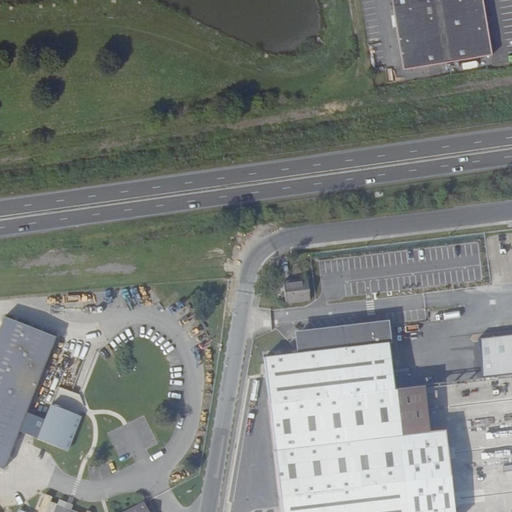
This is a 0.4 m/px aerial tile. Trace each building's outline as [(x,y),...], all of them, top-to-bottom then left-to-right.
[(480,0),(390,0),(404,73),(491,57),(480,0)] [(308,300),(306,279),(282,282),(285,303),(308,300)] [(28,407),(58,333),(7,313),(0,331),(0,461),(6,464),(21,425),(40,433),(40,434),(69,446),(87,401),(81,390),(60,382),(47,415),(28,407)] [(306,353),(269,357),(285,511),(458,511),(451,430),(434,431),(429,385),(399,389),(394,344),(392,323),(376,325),(304,332),(306,353)] [(511,334),(482,338),(487,377),(511,374),(511,334)] [(82,504),(80,509),(73,506),(59,500),(52,497),(54,492),(48,489),(38,511),(87,511),(88,511),(85,506),(82,504)] [(75,501),(61,494),(59,500),(73,506),(75,501)] [(153,511),(147,499),(121,511),(153,511)]
